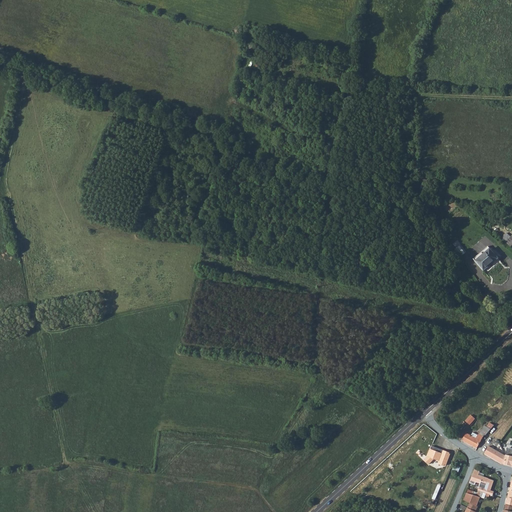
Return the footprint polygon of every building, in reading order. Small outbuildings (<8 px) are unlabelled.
[(506,233),(501,238),(510,246),(511,244),(511,235),(511,237),(506,233)] [(475,261),(490,249),(488,247),(474,259),(475,261)] [(484,271),(498,258),(490,249),(475,261),(484,271)] [(475,418),(470,415),(465,421),(469,424),(475,418)] [(462,440),(477,448),(481,441),(484,435),(485,436),(494,425),(489,423),(487,426),(484,425),(479,433),(477,435),(473,433),(471,436),(466,433),(462,440)] [(484,452),(504,464),(505,455),(494,450),(488,446),(484,452)] [(450,453),(432,447),(428,457),(425,461),(429,465),(434,459),(440,461),(439,464),(444,466),(445,465),(446,465),(450,454),(449,454),(450,453)] [(486,486),(489,479),(484,477),(485,474),(479,472),(479,471),(474,469),(470,482),(479,486),(480,484),(486,486)] [(480,497),(481,497),(483,493),(486,486),(480,484),(479,486),(477,493),(468,490),(466,493),(476,496),(480,497)] [(466,493),(464,500),(470,503),(473,504),(476,496),(466,493)] [(470,503),(468,507),(476,511),(478,507),(476,506),(473,504),(470,503)]
